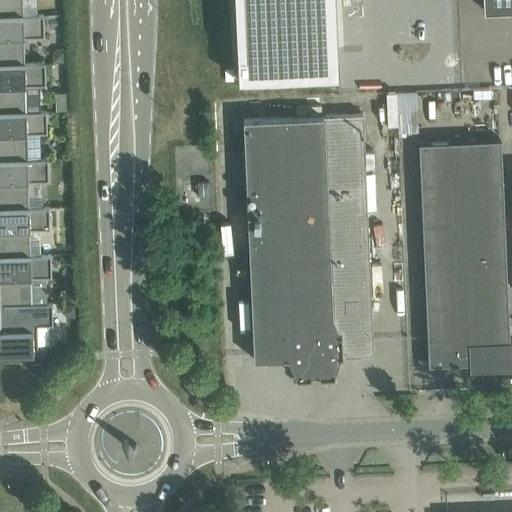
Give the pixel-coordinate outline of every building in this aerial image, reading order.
[(0,0),(0,15),(23,15),(22,0),(0,0)] [(233,0),(237,80),(339,75),(335,0),(233,0)] [(511,0),(482,0),(483,10),(511,8),(511,0)] [(0,64),(25,63),(24,37),(44,37),(44,15),(23,15),(0,15),(0,64)] [(57,49),(52,55),(53,62),(65,62),(64,49),(57,49)] [(0,112),(26,111),(25,85),(46,85),(45,63),(25,63),(0,64),(0,112)] [(418,130),(416,90),(394,91),(395,131),(418,130)] [(67,93),(56,93),(56,110),(68,110),(69,110),(69,93),(67,93)] [(0,160),(48,159),(47,133),(47,111),(26,111),(0,112),(0,160)] [(340,355),(374,354),(362,114),(243,119),(254,359),(288,358),(294,373),(294,377),(311,376),(311,373),(318,373),(318,376),(334,375),(334,372),(340,355)] [(469,369),(511,367),(511,339),(509,340),(501,139),(419,142),(429,363),(469,362),(469,369)] [(0,208),(29,207),(28,181),(49,181),(48,159),(0,160),(0,208)] [(209,181),(197,182),(198,196),(200,196),(209,196),(209,181)] [(0,256),(30,255),(30,229),(50,228),(49,206),(29,207),(0,208),(0,256)] [(0,304),(47,303),(46,277),(51,276),(51,254),(30,255),(0,256),(0,304)] [(47,303),(0,304),(0,353),(38,353),(37,325),(53,324),(52,302),(47,303)] [(75,304),(61,304),(62,312),(67,317),(75,317),(75,304)]
